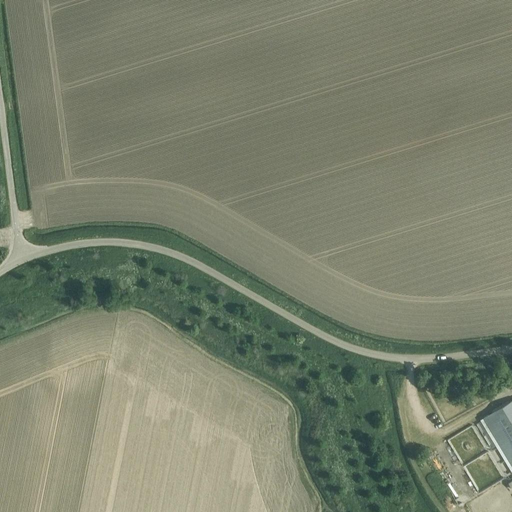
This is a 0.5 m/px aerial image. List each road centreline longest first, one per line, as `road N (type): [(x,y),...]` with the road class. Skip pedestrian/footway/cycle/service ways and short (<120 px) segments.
road 1 (unclassified): [(22,260),(120,245),(181,258),(358,353),(426,362),(511,352)]
road 2 (unclassified): [(22,260),(0,82)]
